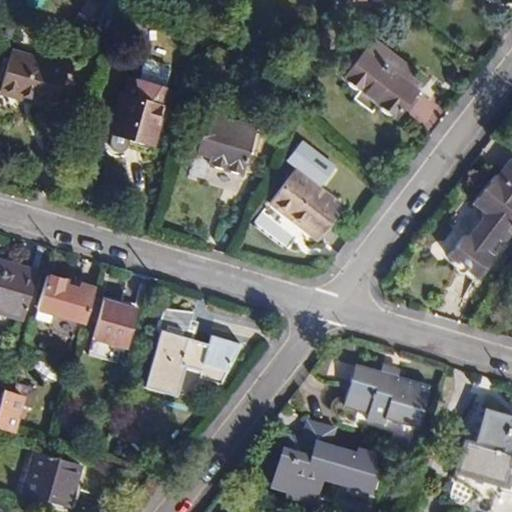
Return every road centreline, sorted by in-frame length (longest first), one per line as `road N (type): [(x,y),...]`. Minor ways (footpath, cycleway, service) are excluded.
road 1 (residential): [(326,314),(0,219)]
road 2 (residential): [(511,66),(326,314)]
road 3 (residential): [(326,314),(172,511)]
road 4 (residential): [(511,367),(326,314)]
